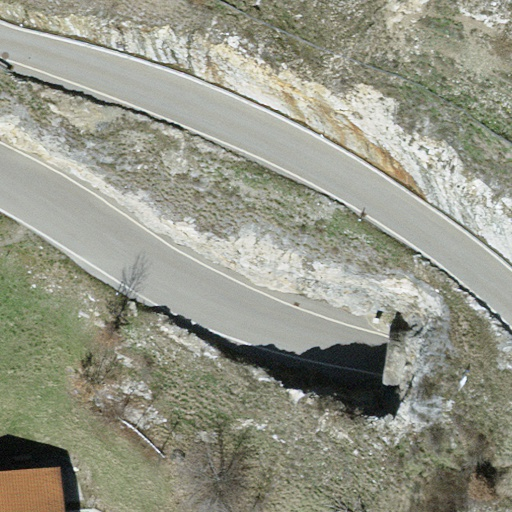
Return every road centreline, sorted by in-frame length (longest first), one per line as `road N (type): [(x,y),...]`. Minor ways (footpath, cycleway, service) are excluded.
road 1 (tertiary): [(0,40),(160,91),(285,145),(392,206),(511,298)]
road 2 (tertiary): [(511,377),(386,357),(209,299),(0,173)]
